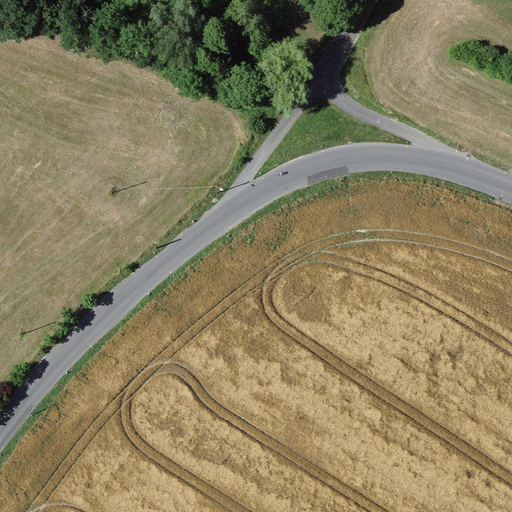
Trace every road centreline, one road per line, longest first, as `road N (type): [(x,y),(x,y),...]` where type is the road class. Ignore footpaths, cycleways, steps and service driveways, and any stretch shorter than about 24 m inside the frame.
road 1 (tertiary): [(487,180),(407,159),(332,162),(280,182),(210,229)]
road 2 (tertiary): [(210,229),(88,333),(0,434)]
road 3 (residential): [(487,180),(344,102),(319,78)]
road 4 (residential): [(210,229),(319,78)]
